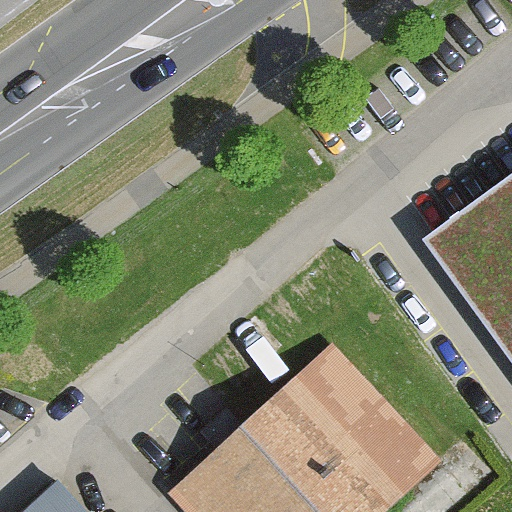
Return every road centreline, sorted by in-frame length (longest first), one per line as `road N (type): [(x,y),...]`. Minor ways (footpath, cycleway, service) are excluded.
road 1 (secondary): [(0,174),(116,91),(269,0)]
road 2 (secondary): [(132,0),(0,95)]
